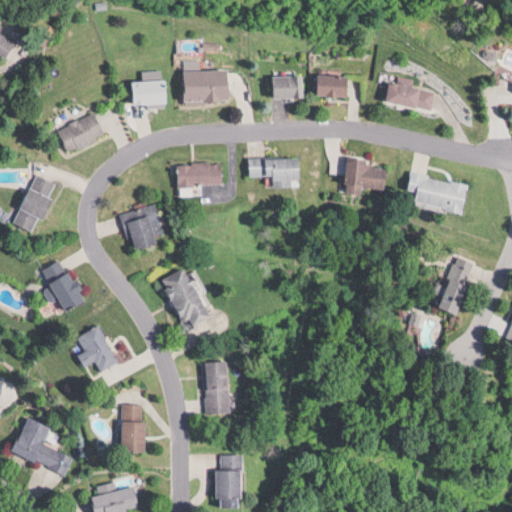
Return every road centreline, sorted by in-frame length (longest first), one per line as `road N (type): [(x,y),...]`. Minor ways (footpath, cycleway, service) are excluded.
road 1 (residential): [(182,511),(186,427),(175,376),(144,310),(103,263),(85,223),(84,196),(99,169),(126,147),(202,126),(377,129),(511,150)]
road 2 (residential): [(510,151),(483,338)]
